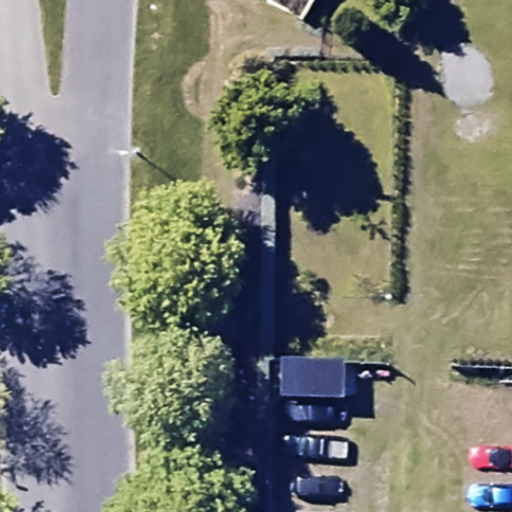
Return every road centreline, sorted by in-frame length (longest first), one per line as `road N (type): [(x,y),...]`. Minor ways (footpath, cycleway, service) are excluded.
road 1 (residential): [(58,510),(3,0)]
road 2 (residential): [(99,0),(58,510)]
